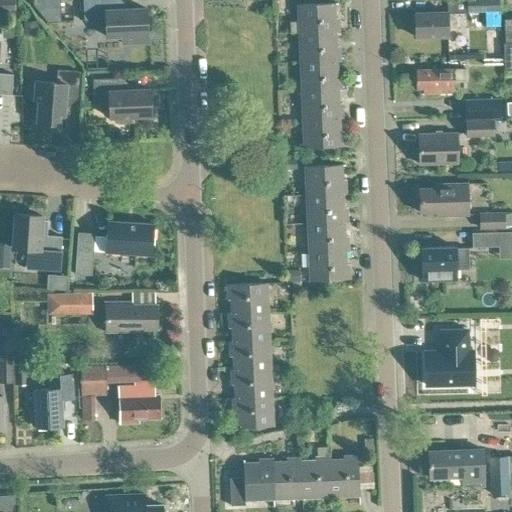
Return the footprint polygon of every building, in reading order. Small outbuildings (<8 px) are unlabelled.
[(0,0),(0,16),(14,16),(13,0),(0,0)] [(62,0),(32,0),(33,4),(45,20),(63,19),(62,0)] [(131,9),(121,0),(82,0),(83,20),(105,20),(105,36),(121,36),(121,43),(147,42),(145,8),(131,9)] [(499,26),(498,0),(446,0),(446,12),(414,13),(414,37),(447,36),(447,27),(463,26),(462,13),(467,11),(467,12),(484,12),(485,26),(499,26)] [(301,32),(338,31),(337,18),(334,18),(333,3),(296,4),(297,21),(300,21),(301,32)] [(504,31),(511,30),(511,18),(503,19),(504,31)] [(1,37),(18,37),(18,23),(1,23),(1,37)] [(302,61),(339,59),(339,46),(335,46),(335,32),(338,32),(338,31),(301,32),(298,33),(298,49),(301,49),(302,61)] [(303,89),(340,88),(340,74),(337,75),(336,61),(339,61),(339,59),(302,61),(299,61),(300,78),(303,78),(303,89)] [(453,69),(415,70),(416,89),(422,89),(422,94),(454,93),(453,81),(465,81),(465,69),(453,69)] [(77,94),(78,71),(57,70),(56,82),(35,81),(33,99),(38,99),(36,122),(62,124),(65,93),(77,94)] [(0,93),(10,95),(12,74),(0,72),(0,93)] [(134,89),(121,78),(92,79),(93,101),(108,100),(109,117),(112,117),(112,119),(114,122),(117,124),(127,123),(130,121),(131,118),(131,116),(150,115),(149,89),(134,89)] [(304,118),(342,116),(341,103),(338,103),(337,89),(340,89),(340,88),(303,89),(300,89),(301,106),(304,106),(304,118)] [(500,98),(464,99),(465,119),(500,118),(500,98)] [(342,116),(304,118),(301,118),(302,135),(305,134),(306,147),(343,146),(342,131),(339,131),(339,117),(342,117),(342,116)] [(465,136),(493,136),(493,120),(465,121),(465,136)] [(418,164),(457,163),(456,133),(417,134),(418,164)] [(308,194),(345,192),(344,179),(341,179),(341,164),(304,166),(305,183),(307,182),(308,194)] [(468,215),(466,183),(435,184),(435,188),(419,188),(419,212),(445,212),(445,216),(468,215)] [(309,222),(346,221),(346,208),(343,208),(342,194),(345,194),(345,192),(308,194),(305,194),(306,211),(309,211),(309,222)] [(511,213),(504,214),(504,212),(478,213),(479,229),(505,228),(511,225),(511,213)] [(45,248),(39,248),(41,215),(15,213),(12,248),(29,249),(28,266),(57,268),(58,247),(45,246),(45,248)] [(151,255),(153,223),(107,220),(105,236),(93,235),(94,234),(77,232),(74,273),(91,275),(93,251),(151,255)] [(311,251),(348,249),(347,236),(344,236),(343,222),(346,222),(346,221),(309,222),(306,223),(307,239),(310,239),(311,251)] [(472,247),(498,246),(498,232),(471,233),(472,247)] [(0,262),(10,264),(11,252),(10,252),(11,241),(0,240),(0,262)] [(455,280),(455,269),(468,269),(468,248),(454,248),(454,247),(420,248),(421,270),(422,270),(422,281),(455,280)] [(348,249),(311,251),(308,251),(309,268),(311,268),(312,280),(349,279),(348,264),(345,264),(345,250),(348,250),(348,249)] [(286,282),(300,281),(299,270),(285,271),(286,282)] [(64,289),(65,275),(47,274),(46,288),(64,289)] [(230,312),(267,311),(267,295),(264,295),(263,283),(226,284),(227,299),(230,299),(230,312)] [(154,304),(154,292),(131,292),(132,302),(105,302),(106,332),(133,331),(132,329),(156,329),(155,304),(154,304)] [(47,314),(92,313),(92,293),(47,293),(47,314)] [(232,341),(269,339),(268,323),(265,324),(264,312),(267,312),(267,311),(230,312),(227,313),(228,327),(231,327),(232,341)] [(441,351),(424,351),(425,385),(473,384),(472,350),(467,350),(466,330),(440,330),(441,351)] [(233,369),(270,367),(269,352),(266,352),(266,340),(269,340),(269,339),(232,341),(229,341),(229,355),(232,355),(233,369)] [(0,382),(13,382),(11,353),(0,353),(0,382)] [(81,395),(105,394),(104,365),(80,366),(81,395)] [(234,397),(271,396),(270,380),(268,380),(267,369),(270,369),(270,367),(233,369),(230,369),(230,384),(234,384),(234,397)] [(36,426),(61,425),(60,399),(72,398),(70,374),(49,376),(49,388),(34,389),(36,426)] [(133,384),(118,385),(118,396),(119,422),(137,422),(137,418),(159,418),(158,395),(154,395),(153,384),(133,384)] [(271,396),(234,397),(231,398),(232,412),(235,412),(235,427),(273,425),(272,409),(269,409),(268,397),(271,397),(271,396)] [(483,485),(482,449),(427,451),(428,477),(462,475),(462,485),(483,485)] [(328,456),(330,496),(346,495),(346,492),(358,492),(358,488),(373,488),(372,471),(371,471),(371,465),(357,466),(357,455),(342,455),(343,459),(329,459),(329,456),(328,456)] [(329,496),(330,496),(328,456),(314,456),(314,460),(300,460),(300,457),(299,457),(301,497),(317,497),(317,493),(329,493),(329,496)] [(508,456),(488,457),(489,493),(509,492),(508,456)] [(300,497),(301,497),(299,457),(286,458),(286,461),(272,461),(272,458),(271,458),(273,498),(289,498),(289,495),(300,494),(300,497)] [(272,498),(273,498),(271,458),(257,459),(257,462),(242,463),(243,477),(229,477),(229,505),(244,504),(244,500),(261,499),(260,496),(272,495),(272,498)] [(143,493),(105,495),(106,511),(162,511),(162,505),(143,506),(143,493)]
